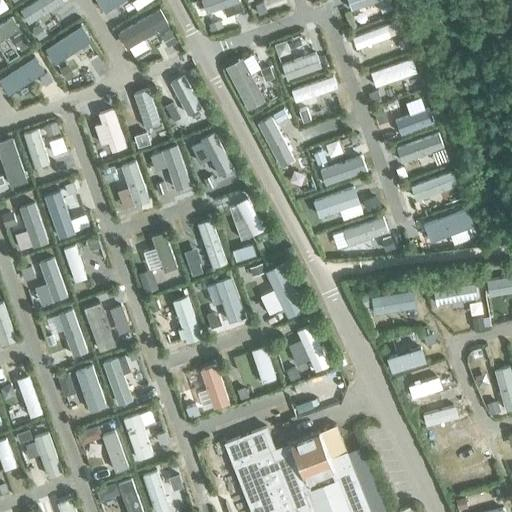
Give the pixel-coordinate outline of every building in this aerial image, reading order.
[(460,285),(449,287),(453,315),(465,313),(462,296),(467,295),(466,290),(461,291),(460,285)] [(374,307),(403,302),(401,292),(372,297),(374,307)] [(511,368),(505,341),(493,344),(497,357),(492,358),(495,371),(500,370),(500,371),(511,368)] [(397,370),(428,360),(424,348),(407,354),(405,349),(397,351),(399,356),(393,358),(397,370)] [(413,397),(442,387),(438,375),(420,381),(419,378),(414,380),(415,383),(409,385),(413,397)] [(504,411),(491,382),(480,386),(492,415),(504,411)] [(426,425),(459,416),(456,405),(423,414),(426,425)] [(248,433),(225,442),(241,481),(252,511),(370,511),(359,481),(336,424),(275,448),(266,426),(248,433)] [(442,454),(472,445),(468,431),(438,441),(442,454)] [(456,487),(488,479),(485,467),(453,476),(456,487)]
